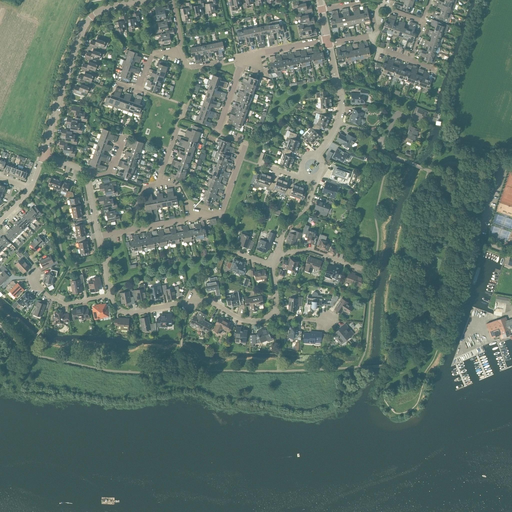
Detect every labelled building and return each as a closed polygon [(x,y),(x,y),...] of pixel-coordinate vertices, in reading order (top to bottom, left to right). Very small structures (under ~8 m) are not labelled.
[(193,10),(192,10),(193,13),(194,18),(200,17),(200,14),(203,14),(202,8),(204,7),(205,7),(204,4),(205,4),(204,0),(201,0),(200,0),(201,5),(198,5),(195,6),(193,6),(192,7),(193,9),(193,10)] [(205,7),(204,7),(204,11),(205,16),(212,15),(211,12),(215,11),(214,5),(217,4),(216,0),(212,0),(213,2),(210,3),(206,4),(205,4),(204,4),(205,7)] [(230,0),(231,2),(230,2),(232,11),(238,10),(238,7),(242,6),(240,0),(230,0)] [(245,0),(246,2),(242,3),(244,9),(250,7),(249,4),(253,3),(252,0),(245,0)] [(455,5),(444,1),(444,2),(437,0),(435,0),(435,3),(451,8),(454,9),(455,5)] [(298,1),(293,2),(294,8),(297,8),(298,12),(304,10),(305,13),(306,13),(308,12),(308,13),(312,12),(312,8),(307,9),(306,7),(306,6),(306,2),(305,1),(302,1),(303,3),(299,4),(298,1)] [(183,8),(180,9),(181,11),(180,11),(182,21),(188,19),(188,17),(192,16),(190,10),(192,10),(193,10),(193,9),(192,7),(193,6),(192,2),(188,2),(189,7),(186,8),(183,8)] [(449,14),(449,13),(451,8),(435,3),(434,6),(442,8),(441,11),(449,14)] [(410,12),(412,7),(404,4),(403,6),(398,5),(397,8),(410,12)] [(156,14),(153,15),(154,22),(160,20),(159,17),(163,16),(163,19),(166,18),(166,17),(166,16),(165,12),(164,9),(169,8),(168,5),(161,6),(155,7),(155,11),(156,14)] [(364,22),(362,13),(360,14),(358,6),(356,6),(359,23),(364,22)] [(354,24),(352,15),(349,16),(348,8),(345,9),(349,27),(354,26),(354,24)] [(343,26),(341,17),(339,18),(337,10),(334,11),(338,27),(343,26)] [(452,14),(449,13),(449,14),(441,11),(440,13),(435,11),(433,17),(444,21),(449,23),(452,14)] [(301,13),(295,14),(297,20),(300,20),(300,23),(306,22),(307,25),(309,25),(310,24),(310,25),(315,24),(314,20),(309,21),(309,18),(308,14),(308,13),(308,12),(306,13),(305,13),(305,15),(302,16),(301,13)] [(128,20),(127,20),(128,22),(130,22),(131,26),(128,26),(129,32),(135,30),(134,27),(138,27),(137,22),(140,21),(139,13),(135,13),(136,18),(134,18),(133,19),(131,19),(128,20)] [(118,22),(115,22),(116,25),(118,24),(119,28),(116,29),(117,34),(123,33),(122,30),(126,29),(125,26),(125,23),(127,22),(128,22),(127,20),(128,20),(127,15),(123,16),(124,21),(122,21),(121,21),(118,22)] [(387,34),(393,16),(390,15),(387,22),(385,21),(381,32),(387,34)] [(158,26),(155,27),(157,33),(162,32),(161,29),(165,28),(165,30),(168,30),(168,29),(168,28),(167,24),(167,21),(171,20),(171,16),(166,17),(166,18),(163,19),(164,21),(158,22),(158,26)] [(392,36),(395,25),(393,24),(396,17),(393,16),(387,34),(387,35),(391,36),(392,36)] [(434,29),(442,32),(443,32),(445,33),(446,33),(449,25),(448,25),(442,23),(432,19),(431,25),(435,27),(434,29)] [(273,21),(276,33),(278,32),(278,34),(284,33),(283,25),(280,25),(279,20),(273,21)] [(398,35),(402,22),(399,21),(398,26),(395,25),(392,36),(397,38),(398,35)] [(403,37),(406,28),(404,28),(405,23),(402,22),(398,35),(403,37)] [(408,39),(414,23),(411,22),(408,29),(406,28),(403,37),(408,39)] [(414,23),(408,39),(407,41),(408,41),(411,43),(412,42),(413,42),(416,32),(414,31),(416,24),(414,23)] [(303,24),(298,26),(299,32),(302,31),(303,35),(308,34),(309,38),(317,36),(316,32),(312,33),(311,30),(310,26),(310,25),(310,24),(309,25),(307,25),(307,27),(304,28),(303,24)] [(269,42),(272,42),(268,25),(263,26),(265,35),(267,34),(269,42)] [(258,41),(261,41),(258,27),(252,28),(254,37),(256,36),(258,41)] [(161,38),(158,39),(159,45),(164,44),(168,43),(171,42),(170,36),(169,36),(169,33),(174,32),(173,28),(168,29),(168,30),(165,30),(165,31),(166,33),(160,34),(161,38)] [(442,32),(434,29),(434,31),(426,28),(425,31),(441,37),(442,32)] [(248,46),(251,46),(247,29),(242,30),(244,39),(246,38),(248,46)] [(425,31),(424,34),(431,37),(431,39),(439,42),(441,43),(443,38),(441,37),(425,31)] [(90,43),(89,46),(94,48),(94,47),(96,48),(97,48),(97,46),(103,48),(104,45),(107,46),(109,39),(104,38),(103,41),(99,39),(100,37),(98,36),(97,39),(96,42),(95,45),(90,43)] [(439,42),(431,39),(430,41),(422,39),(421,42),(439,48),(437,47),(439,42)] [(217,60),(220,59),(217,42),(211,43),(213,52),(215,52),(217,60)] [(421,42),(420,44),(428,47),(427,49),(437,53),(438,53),(439,52),(440,50),(440,49),(439,48),(421,42)] [(361,44),(364,59),(368,58),(368,57),(370,56),(368,47),(365,48),(364,43),(361,44)] [(206,59),(209,58),(206,44),(201,46),(203,54),(205,54),(206,59)] [(360,60),(364,59),(361,44),(358,44),(359,49),(356,50),(357,59),(360,58),(360,60)] [(347,62),(352,62),(349,46),(346,47),(347,51),(343,52),(345,61),(347,61),(347,62)] [(357,59),(356,50),(352,50),(351,46),(349,46),(352,62),(356,61),(355,59),(357,59)] [(86,55),(85,57),(90,59),(90,58),(93,59),(93,58),(99,60),(100,56),(103,57),(105,51),(100,49),(99,52),(96,51),(97,48),(96,48),(94,47),(94,48),(93,50),(92,53),(91,56),(86,55)] [(196,64),(199,63),(196,47),(190,48),(192,57),(194,56),(196,64)] [(127,55),(140,60),(141,57),(137,55),(137,53),(134,52),(135,49),(132,48),(131,51),(129,50),(127,49),(126,50),(125,51),(124,55),(127,56),(127,55)] [(315,49),(318,64),(323,63),(322,61),(324,61),(322,50),(319,51),(318,48),(315,49)] [(345,61),(343,52),(340,53),(339,48),(336,49),(339,64),(343,63),(343,61),(345,61)] [(314,65),(318,64),(315,49),(313,49),(313,52),(310,53),(312,63),(314,63),(314,65)] [(419,49),(418,52),(436,58),(437,53),(427,49),(426,51),(422,50),(419,49)] [(302,68),(306,67),(303,51),(300,52),(301,55),(297,55),(300,66),(301,65),(302,68)] [(312,63),(310,53),(306,53),(306,51),(303,51),(306,67),(310,66),(310,64),(312,63)] [(434,64),(436,58),(418,52),(417,55),(420,56),(424,57),(423,60),(434,64)] [(300,66),(297,55),(294,56),(293,53),(291,54),(294,69),(298,68),(298,66),(300,66)] [(294,72),(294,69),(291,54),(288,54),(289,58),(285,58),(287,68),(289,68),(290,70),(290,73),(294,72)] [(139,63),(140,60),(127,55),(127,56),(125,60),(134,63),(135,61),(139,63)] [(281,72),(278,56),(276,57),(276,60),(273,61),(275,73),(277,75),(278,75),(282,74),(281,72)] [(287,68),(285,58),(282,59),(281,56),(278,56),(281,72),(286,71),(285,69),(287,68)] [(82,66),(81,69),(86,70),(89,71),(89,69),(95,71),(96,67),(99,68),(101,62),(96,60),(93,59),(90,58),(90,59),(88,65),(87,67),(82,66)] [(386,75),(392,60),(389,59),(388,61),(384,60),(381,71),(383,71),(382,73),(386,75)] [(134,63),(125,60),(125,61),(123,60),(122,65),(124,66),(139,71),(140,68),(133,66),(134,63)] [(157,69),(166,72),(168,67),(165,66),(166,63),(158,60),(156,66),(158,67),(157,69)] [(393,75),(396,64),(393,63),(394,61),(392,60),(386,75),(390,76),(391,74),(393,75)] [(398,79),(403,64),(400,63),(400,65),(396,64),(393,75),(395,76),(394,78),(398,79)] [(403,78),(405,79),(408,69),(405,67),(406,65),(403,64),(398,79),(402,80),(403,78)] [(138,74),(139,71),(124,66),(122,71),(130,74),(131,71),(138,74)] [(410,83),(415,69),(412,67),(412,70),(408,69),(405,79),(407,80),(406,82),(410,83)] [(166,72),(157,69),(157,71),(149,69),(148,72),(164,77),(166,72)] [(416,83),(420,73),(417,72),(418,69),(415,69),(410,83),(414,85),(414,83),(416,83)] [(78,78),(77,80),(82,82),(82,81),(85,82),(85,80),(91,82),(92,79),(95,80),(97,73),(92,71),(91,74),(88,73),(89,71),(86,70),(85,72),(84,76),(83,79),(78,78)] [(129,76),(130,74),(122,71),(120,76),(122,77),(121,80),(129,82),(131,77),(129,76)] [(162,82),(164,77),(148,72),(147,75),(154,77),(154,79),(162,82)] [(422,87),(427,73),(424,72),(423,74),(420,73),(416,83),(418,84),(418,86),(422,87)] [(427,73),(422,87),(426,89),(426,87),(428,88),(430,82),(433,84),(435,78),(432,76),(432,77),(429,76),(430,74),(427,73)] [(211,80),(227,86),(228,83),(220,80),(221,78),(213,75),(211,80)] [(243,81),(257,86),(259,82),(257,82),(258,79),(256,79),(249,76),(248,80),(243,78),(243,81)] [(160,87),(162,82),(154,79),(153,81),(148,80),(147,83),(160,87)] [(227,86),(211,80),(208,79),(206,84),(209,85),(217,88),(218,86),(226,89),(227,86)] [(74,89),(73,92),(81,95),(86,96),(87,94),(88,90),(91,91),(93,85),(88,83),(87,86),(84,85),(85,82),(82,81),(82,82),(81,84),(80,87),(79,90),(74,89)] [(256,90),(257,86),(243,81),(242,84),(246,85),(245,88),(254,91),(254,89),(256,90)] [(160,87),(147,83),(146,86),(151,87),(150,90),(160,93),(162,88),(160,87)] [(216,90),(217,88),(209,85),(207,90),(220,95),(221,92),(216,90)] [(107,97),(104,105),(107,106),(108,105),(112,107),(113,104),(119,88),(116,87),(113,95),(111,94),(109,98),(107,97)] [(118,108),(121,98),(119,97),(122,89),(119,88),(113,104),(112,107),(118,108)] [(253,93),(254,91),(245,88),(244,92),(239,90),(238,93),(253,98),(257,99),(258,95),(254,94),(253,93)] [(219,98),(220,95),(207,90),(205,95),(214,98),(215,96),(219,98)] [(368,95),(368,91),(360,90),(360,94),(351,94),(351,103),(351,104),(352,104),(353,105),(354,105),(355,104),(356,104),(356,103),(363,103),(364,95),(368,95)] [(320,103),(331,102),(330,97),(327,97),(327,91),(323,91),(316,93),(316,98),(320,98),(320,103)] [(123,110),(129,93),(126,92),(123,99),(121,98),(118,108),(123,110)] [(128,112),(132,101),(129,101),(132,94),(129,93),(123,110),(128,112)] [(252,102),(253,98),(238,93),(238,96),(242,97),(241,100),(249,103),(250,101),(252,102)] [(133,114),(139,96),(136,95),(134,102),(132,101),(128,112),(133,114)] [(213,101),(214,98),(205,95),(204,100),(220,106),(221,103),(213,101)] [(139,96),(133,114),(140,116),(142,112),(140,111),(142,105),(140,104),(142,97),(139,96)] [(218,109),(220,106),(204,100),(202,105),(210,108),(211,106),(218,109)] [(249,105),(249,103),(241,100),(240,103),(235,102),(234,105),(249,110),(250,106),(249,105)] [(316,111),(324,112),(324,108),(331,108),(331,102),(320,103),(320,108),(317,108),(316,111)] [(209,111),(210,108),(202,105),(200,111),(213,115),(214,112),(209,111)] [(248,114),(249,110),(234,105),(233,107),(238,109),(237,112),(245,115),(246,113),(248,114)] [(75,120),(78,120),(78,118),(82,118),(81,122),(87,123),(88,116),(85,116),(85,112),(80,111),(81,108),(72,106),(72,110),(71,113),(76,114),(75,119),(75,120)] [(359,125),(363,113),(353,109),(352,113),(352,114),(350,121),(359,125)] [(212,118),(213,115),(200,111),(198,116),(207,119),(207,116),(212,118)] [(324,112),(316,111),(316,113),(317,113),(315,118),(318,119),(328,123),(330,117),(323,115),(324,112)] [(245,117),(245,115),(237,112),(236,116),(231,114),(230,117),(245,122),(246,118),(245,117)] [(207,119),(198,116),(196,115),(194,121),(196,121),(210,126),(211,123),(206,121),(207,119)] [(67,117),(67,121),(71,122),(71,125),(70,129),(70,130),(70,131),(73,131),(76,132),(76,133),(82,134),(83,128),(80,127),(80,123),(77,123),(78,120),(75,120),(75,119),(67,117)] [(244,126),(245,122),(230,117),(229,119),(234,121),(233,124),(236,125),(234,129),(239,131),(241,127),(241,128),(242,125),(244,126)] [(326,128),(328,123),(318,119),(316,124),(312,123),(311,125),(318,129),(319,126),(326,128)] [(186,133),(199,137),(201,132),(202,128),(194,125),(192,129),(191,131),(187,130),(186,133)] [(315,131),(318,129),(311,125),(310,127),(313,129),(309,134),(317,141),(321,137),(315,131)] [(409,126),(405,137),(408,138),(406,142),(411,144),(413,140),(414,141),(419,130),(409,126)] [(101,134),(117,139),(118,137),(110,134),(111,131),(103,128),(101,134)] [(62,129),(62,133),(66,133),(66,136),(65,140),(65,141),(65,142),(68,143),(68,142),(68,141),(72,141),(71,142),(71,144),(76,145),(77,142),(78,139),(75,139),(75,134),(72,134),(73,131),(70,131),(70,130),(62,129)] [(317,141),(309,134),(307,131),(303,135),(301,137),(306,142),(308,140),(313,145),(317,141)] [(287,143),(298,147),(300,142),(293,139),(295,134),(290,132),(288,137),(287,137),(285,143),(287,143)] [(197,143),(199,137),(186,133),(185,136),(189,137),(189,140),(196,142),(197,143)] [(116,142),(117,139),(101,134),(99,139),(107,142),(108,140),(116,142)] [(346,137),(340,134),(336,140),(342,143),(342,144),(341,146),(348,150),(349,148),(350,149),(356,139),(347,134),(346,137)] [(107,144),(107,142),(99,139),(97,144),(111,149),(111,146),(107,144)] [(196,142),(189,140),(188,142),(180,139),(179,142),(195,148),(198,149),(200,144),(197,143),(196,142)] [(218,145),(232,150),(233,148),(229,146),(230,142),(221,139),(221,142),(219,141),(218,145)] [(126,143),(142,148),(144,143),(135,140),(134,142),(127,140),(126,143)] [(60,142),(59,145),(64,145),(64,148),(63,152),(63,154),(63,155),(65,155),(69,156),(75,157),(76,151),(73,150),(73,146),(67,145),(68,143),(65,142),(65,141),(60,141),(60,142)] [(193,153),(195,148),(179,142),(178,145),(186,147),(185,150),(193,153)] [(140,153),(142,148),(126,143),(125,146),(132,148),(131,150),(140,153)] [(296,152),(298,147),(287,143),(285,148),(284,148),(283,150),(281,149),(281,150),(288,153),(289,150),(291,151),(296,152)] [(109,152),(111,149),(97,144),(95,149),(104,152),(105,150),(109,152)] [(232,150),(218,145),(216,149),(218,150),(217,151),(216,151),(216,152),(229,156),(230,154),(226,153),(227,151),(233,154),(234,151),(232,150)] [(335,152),(332,158),(336,160),(336,159),(340,161),(343,162),(345,158),(349,160),(351,156),(353,152),(349,151),(345,149),(344,152),(340,150),(338,149),(337,148),(335,152)] [(103,154),(104,152),(95,149),(94,154),(110,160),(111,157),(103,154)] [(140,153),(131,150),(131,153),(126,151),(125,154),(140,159),(142,154),(140,153)] [(192,158),(193,153),(185,150),(184,152),(180,150),(179,153),(192,158)] [(287,155),(288,153),(281,150),(281,151),(283,152),(282,154),(283,154),(281,159),(292,163),(294,158),(289,156),(287,155)] [(228,159),(229,156),(216,152),(214,157),(231,163),(232,161),(228,159)] [(190,163),(192,158),(179,153),(178,156),(182,158),(181,160),(190,163)] [(108,163),(110,160),(94,154),(92,159),(100,162),(101,160),(108,163)] [(141,159),(140,159),(125,154),(124,157),(129,158),(128,161),(139,164),(141,159)] [(231,166),(231,163),(214,157),(217,158),(215,162),(217,163),(216,164),(225,168),(226,164),(231,166)] [(100,162),(92,159),(90,159),(88,164),(98,167),(106,170),(107,167),(99,164),(100,162)] [(190,163),(181,160),(181,162),(173,159),(172,162),(188,168),(190,163)] [(292,163),(281,159),(279,159),(278,159),(277,162),(278,163),(279,164),(279,165),(284,166),(284,167),(285,167),(286,167),(290,168),(292,163)] [(139,164),(128,161),(127,163),(120,160),(118,163),(135,169),(136,164),(139,165),(139,164)] [(186,173),(188,168),(172,162),(171,165),(178,168),(178,170),(186,173)] [(133,174),(135,169),(118,163),(117,166),(125,168),(124,171),(133,174)] [(4,172),(4,173),(9,175),(12,166),(12,165),(7,164),(4,172)] [(224,171),(225,168),(216,164),(216,167),(214,166),(212,170),(227,175),(228,173),(224,171)] [(12,166),(9,175),(10,175),(14,177),(18,167),(17,167),(13,166),(12,166)] [(333,175),(331,179),(340,182),(342,183),(344,179),(347,180),(350,171),(340,167),(336,166),(333,175)] [(18,167),(14,177),(15,177),(19,178),(22,169),(18,168),(18,167)] [(22,169),(19,178),(19,179),(20,179),(24,180),(26,176),(28,177),(29,173),(27,172),(28,171),(23,169),(22,169)] [(184,178),(186,173),(178,170),(177,172),(175,172),(174,175),(170,173),(169,176),(181,180),(182,177),(184,178)] [(226,178),(227,175),(212,170),(211,174),(213,174),(212,176),(221,179),(222,176),(226,178)] [(131,179),(133,174),(124,171),(124,173),(119,171),(118,174),(131,179)] [(262,188),(266,175),(261,173),(260,176),(259,176),(258,175),(257,175),(253,187),(256,188),(259,187),(262,188)] [(271,190),(272,185),(270,184),(271,182),(270,181),(272,177),(266,175),(262,188),(268,190),(268,191),(270,192),(271,190)] [(220,183),(221,179),(212,176),(211,178),(210,178),(208,182),(223,187),(224,184),(220,183)] [(53,188),(56,179),(51,177),(50,180),(48,179),(45,185),(53,188)] [(61,191),(63,184),(61,183),(62,181),(56,179),(53,188),(61,191)] [(279,192),(283,181),(277,179),(276,183),(275,184),(274,185),(272,185),(271,190),(273,191),(274,190),(279,192)] [(286,195),(288,190),(286,189),(287,188),(286,187),(288,182),(283,181),(279,192),(284,193),(284,195),(286,195)] [(323,191),(322,192),(323,193),(327,194),(327,193),(328,192),(331,193),(330,194),(330,197),(334,199),(336,195),(337,192),(338,192),(340,187),(338,186),(338,185),(329,182),(326,181),(325,184),(324,187),(324,188),(323,191)] [(68,198),(70,192),(67,191),(70,184),(64,182),(63,184),(61,191),(66,192),(65,197),(68,198)] [(107,184),(99,185),(100,189),(105,188),(105,191),(106,195),(106,196),(106,197),(109,196),(109,194),(112,193),(113,197),(118,196),(117,189),(114,190),(114,187),(116,186),(116,182),(107,184)] [(222,190),(223,187),(208,182),(207,186),(209,187),(208,188),(217,191),(218,188),(222,190)] [(295,197),(299,186),(294,185),(292,189),(291,190),(291,191),(288,190),(286,195),(289,197),(290,196),(295,197)] [(299,186),(295,197),(300,199),(300,200),(303,201),(305,196),(306,192),(303,191),(304,188),(299,186)] [(169,189),(172,205),(178,204),(176,195),(174,196),(172,188),(169,189)] [(215,195),(217,191),(208,188),(207,190),(205,190),(204,194),(219,199),(220,196),(215,195)] [(77,203),(80,203),(79,197),(74,198),(73,193),(70,192),(68,198),(69,198),(71,204),(77,203)] [(157,208),(155,199),(153,200),(151,192),(148,193),(151,209),(157,208)] [(218,201),(219,199),(204,194),(203,198),(204,198),(203,204),(211,207),(213,200),(218,201)] [(106,196),(99,198),(99,201),(104,201),(105,203),(105,204),(105,207),(105,209),(106,209),(107,209),(109,209),(109,208),(108,206),(112,206),(112,209),(118,208),(116,202),(114,202),(113,198),(109,199),(109,196),(106,197),(106,196)] [(326,203),(317,200),(315,209),(319,210),(318,213),(326,216),(330,205),(332,205),(333,205),(333,203),(333,202),(327,200),(326,203)] [(78,206),(77,203),(71,204),(72,213),(81,211),(80,205),(78,206)] [(29,212),(35,219),(39,215),(40,215),(42,213),(35,207),(33,209),(32,207),(30,209),(31,210),(29,211),(29,212)] [(105,209),(101,210),(102,213),(106,212),(107,215),(108,221),(110,221),(111,222),(115,222),(115,221),(120,220),(118,210),(115,210),(109,211),(109,209),(107,209),(106,209),(105,209)] [(81,211),(72,213),(74,221),(80,220),(80,217),(82,216),(81,211)] [(31,223),(35,219),(29,212),(26,214),(26,213),(24,215),(31,223)] [(28,226),(31,223),(24,215),(22,216),(23,217),(21,219),(28,226)] [(24,230),(28,226),(21,219),(19,221),(18,220),(16,222),(24,230)] [(20,234),(24,230),(16,222),(14,224),(15,225),(13,227),(20,234)] [(76,231),(85,230),(84,224),(81,225),(80,222),(74,223),(76,231)] [(198,224),(200,239),(205,238),(204,236),(206,236),(206,234),(210,233),(208,227),(201,228),(200,223),(198,224)] [(196,240),(200,239),(198,224),(197,224),(195,224),(196,229),(192,230),(194,238),(196,238),(196,240)] [(184,243),(188,242),(185,226),(182,227),(183,231),(180,232),(181,241),(183,240),(184,243)] [(194,238),(192,230),(189,230),(188,226),(185,226),(188,242),(192,241),(192,239),(194,238)] [(16,238),(20,234),(13,227),(11,229),(10,228),(8,230),(16,238)] [(181,241),(180,232),(176,233),(175,228),(173,229),(176,244),(180,243),(179,241),(181,241)] [(171,245),(176,244),(173,229),(170,229),(171,234),(168,234),(169,243),(171,243),(171,245)] [(12,241),(16,238),(8,230),(7,231),(7,232),(5,234),(12,241)] [(77,240),(84,239),(83,236),(86,235),(85,230),(76,231),(77,240)] [(169,243),(168,234),(164,235),(163,230),(160,231),(163,246),(167,245),(167,243),(169,243)] [(315,245),(318,236),(316,235),(316,233),(307,230),(305,237),(311,239),(310,243),(315,245)] [(159,247),(163,246),(160,231),(158,231),(158,236),(155,237),(157,245),(159,245),(159,247)] [(299,239),(301,233),(295,231),(294,234),(290,233),(286,242),(293,244),(296,238),(299,239)] [(270,250),(273,241),(275,234),(270,232),(266,242),(260,239),(260,240),(259,239),(256,249),(259,250),(266,252),(267,249),(270,250)] [(147,249),(151,249),(148,233),(145,234),(146,238),(143,239),(144,248),(146,247),(147,249)] [(157,245),(155,237),(152,237),(151,233),(148,233),(151,249),(155,248),(155,246),(157,245)] [(251,249),(254,242),(251,240),(248,239),(249,236),(241,233),(239,241),(242,242),(241,245),(248,248),(247,248),(251,249)] [(319,239),(316,245),(318,245),(320,246),(319,248),(321,249),(321,250),(327,252),(329,245),(327,244),(328,242),(325,241),(327,237),(320,234),(319,239)] [(134,252),(138,251),(136,235),(133,236),(134,241),(130,241),(131,248),(132,250),(134,250),(134,252)] [(144,248),(143,239),(139,240),(138,235),(136,235),(138,251),(143,250),(142,248),(144,248)] [(0,237),(0,239),(6,247),(10,243),(4,236),(1,238),(1,237),(0,237)] [(34,247),(36,250),(43,244),(45,246),(50,242),(47,239),(44,236),(41,238),(39,236),(31,244),(34,247)] [(79,248),(88,246),(87,241),(84,242),(84,239),(77,240),(79,248)] [(88,246),(79,248),(81,257),(87,255),(86,252),(89,252),(88,246)] [(53,262),(50,256),(40,260),(43,268),(47,266),(49,268),(58,264),(56,261),(53,262)] [(322,270),(324,263),(309,257),(304,270),(312,273),(313,268),(318,270),(319,270),(322,270)] [(300,262),(291,259),(289,258),(288,260),(284,259),(281,267),(283,268),(282,270),(280,269),(278,275),(284,277),(286,269),(292,271),(291,274),(295,276),(300,262)] [(23,273),(29,267),(21,259),(15,265),(23,273)] [(227,264),(227,265),(227,266),(228,266),(228,267),(229,267),(229,268),(230,268),(230,269),(235,271),(235,272),(243,275),(246,267),(243,266),(244,263),(234,259),(232,262),(231,262),(231,261),(230,261),(229,261),(229,262),(228,262),(227,263),(227,264)] [(0,270),(2,272),(0,274),(0,283),(1,285),(5,281),(7,280),(6,280),(9,277),(5,272),(7,270),(5,268),(2,265),(0,267),(0,270)] [(339,268),(335,266),(331,265),(331,267),(328,266),(324,276),(331,279),(332,277),(336,279),(335,281),(338,283),(342,272),(338,271),(339,268)] [(254,272),(254,268),(250,269),(251,277),(255,276),(255,280),(266,278),(265,270),(254,272)] [(56,276),(57,271),(51,269),(51,271),(45,274),(43,281),(47,287),(53,284),(55,276),(56,276)] [(354,275),(355,273),(352,272),(351,274),(348,273),(345,281),(360,287),(363,278),(354,275)] [(73,293),(82,292),(81,283),(84,283),(82,275),(79,276),(80,280),(70,282),(73,293)] [(90,292),(98,290),(97,286),(101,285),(99,277),(92,278),(93,281),(88,282),(90,292)] [(210,282),(206,283),(207,291),(216,290),(217,296),(220,295),(219,289),(217,281),(217,277),(209,279),(210,282)] [(245,278),(243,286),(247,287),(253,289),(253,287),(253,286),(249,285),(250,282),(249,282),(250,280),(245,278)] [(17,285),(14,282),(6,289),(9,292),(10,291),(16,297),(24,290),(18,284),(17,285)] [(133,291),(132,291),(133,297),(134,301),(137,300),(137,299),(146,298),(144,289),(145,289),(144,284),(139,285),(140,289),(133,290),(133,291)] [(166,284),(162,285),(164,294),(166,294),(167,298),(175,297),(179,296),(180,296),(182,296),(182,292),(180,293),(179,293),(178,286),(174,287),(167,289),(166,284)] [(158,300),(157,298),(159,298),(159,296),(162,296),(160,286),(150,288),(152,299),(154,298),(154,300),(158,300)] [(134,301),(133,297),(130,297),(129,291),(119,293),(120,295),(122,304),(128,302),(129,304),(134,303),(134,301)] [(239,296),(238,291),(233,292),(233,294),(230,294),(230,295),(227,295),(227,296),(226,296),(226,298),(228,306),(232,305),(232,307),(244,304),(242,295),(239,296)] [(27,295),(25,292),(22,296),(17,301),(23,307),(25,305),(27,307),(34,299),(28,294),(27,295)] [(307,299),(307,303),(309,303),(311,303),(310,307),(317,308),(318,307),(318,304),(321,304),(321,303),(322,303),(330,304),(332,299),(332,298),(330,298),(322,297),(322,295),(318,295),(318,294),(317,293),(317,292),(316,292),(315,292),(314,292),(313,292),(313,293),(312,293),(312,294),(312,296),(309,296),(308,296),(307,299)] [(511,299),(497,296),(496,303),(511,305),(511,299)] [(256,306),(263,304),(261,297),(245,300),(246,306),(250,305),(252,312),(257,311),(256,306)] [(302,304),(303,298),(297,297),(297,299),(289,299),(289,310),(296,311),(297,304),(302,304)] [(349,313),(353,307),(347,304),(348,303),(341,299),(334,309),(340,313),(341,314),(343,311),(348,314),(349,313)] [(41,317),(45,305),(41,303),(41,301),(36,300),(34,305),(36,306),(33,314),(41,317)] [(107,306),(106,304),(96,306),(93,306),(96,319),(109,317),(109,313),(111,313),(109,306),(107,306)] [(84,311),(83,307),(76,308),(77,309),(71,310),(73,320),(85,318),(85,320),(90,319),(88,310),(84,311)] [(62,314),(62,312),(55,313),(55,316),(52,317),(53,321),(55,321),(56,324),(63,323),(63,322),(69,322),(68,314),(62,314)] [(203,320),(206,315),(200,312),(197,317),(194,315),(190,324),(207,333),(211,326),(211,325),(203,320)] [(157,327),(172,326),(171,314),(160,315),(161,318),(157,319),(157,327)] [(150,324),(148,316),(140,318),(142,331),(151,330),(151,331),(154,330),(153,323),(150,324)] [(229,332),(232,326),(229,324),(230,323),(219,317),(215,324),(216,325),(213,330),(218,333),(221,328),(229,332)] [(494,321),(486,324),(491,339),(500,336),(501,339),(502,338),(503,338),(506,337),(511,335),(510,330),(511,329),(511,318),(507,320),(506,317),(497,320),(494,321)] [(128,330),(129,319),(118,318),(118,319),(114,319),(113,325),(117,326),(117,325),(121,325),(120,329),(128,330)] [(348,328),(347,327),(348,326),(345,324),(338,329),(339,330),(333,335),(341,345),(354,334),(348,328)] [(301,340),(301,331),(298,331),(298,327),(295,327),(295,326),(289,325),(288,338),(294,338),(294,340),(301,340)] [(242,331),(241,330),(241,327),(236,326),(236,332),(235,332),(234,333),(234,334),(234,335),(234,336),(235,337),(236,337),(236,342),(246,343),(247,330),(242,329),(242,331)] [(272,338),(267,327),(256,331),(257,334),(255,335),(255,334),(250,335),(250,344),(251,344),(253,344),(256,344),(256,342),(260,340),(261,343),(268,340),(272,338)] [(321,342),(321,333),(311,332),(311,334),(304,334),(303,342),(313,343),(313,341),(321,342)]
